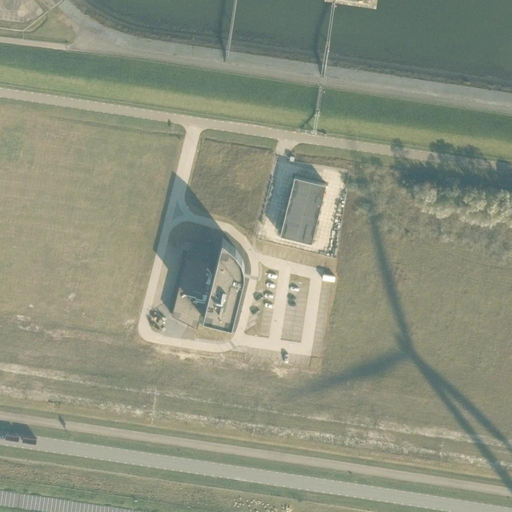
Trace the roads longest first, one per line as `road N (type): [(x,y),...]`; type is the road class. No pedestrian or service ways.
road 1 (unclassified): [(0,91),(511,168)]
road 2 (primary): [(0,438),(474,511)]
